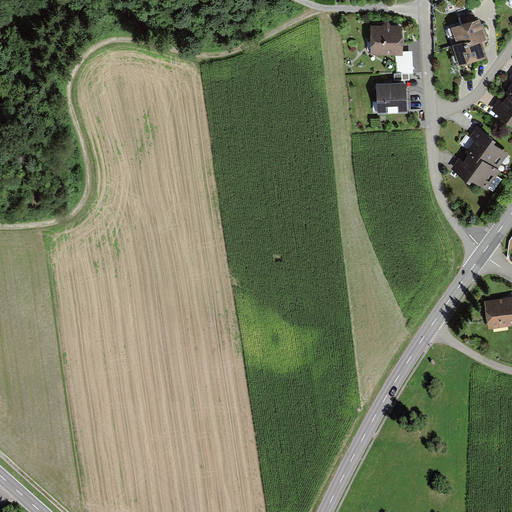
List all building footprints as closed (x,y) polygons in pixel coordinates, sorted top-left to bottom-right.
[(482,36),(487,35),(480,14),(474,16),(472,11),(460,15),(462,20),(451,24),(457,41),(468,37),(469,41),(482,36)] [(403,24),(371,24),(371,53),(403,52),(403,24)] [(488,52),(482,36),(469,41),(468,37),(457,41),(453,42),(454,45),(451,46),(454,54),(456,53),(460,63),(488,52)] [(405,80),(377,81),(378,111),(407,110),(406,92),(405,80)] [(511,94),(508,91),(502,100),(499,98),(492,108),(511,122),(511,94)] [(481,154),(499,166),(510,150),(494,139),(496,136),(477,123),(469,135),(473,137),(465,149),(468,151),(478,158),(481,154)] [(478,158),(468,151),(464,158),(459,155),(451,167),(470,180),(472,178),(487,189),(502,168),(499,166),(481,154),(478,158)] [(511,295),(504,297),(485,300),(489,327),(511,323),(511,295)]
